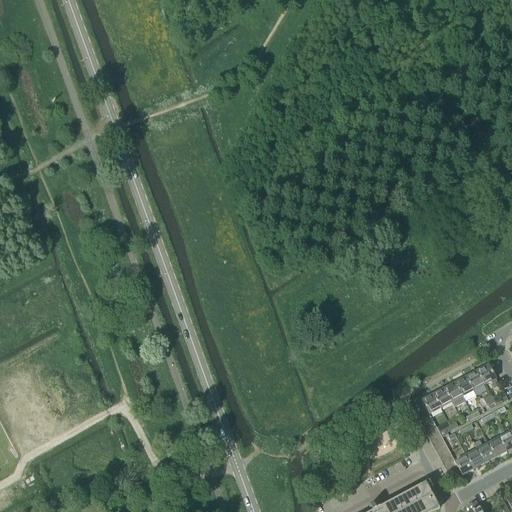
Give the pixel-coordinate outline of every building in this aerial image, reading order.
[(476,371),(483,385),(490,382),(491,384),(491,385),(492,387),(497,384),(487,365),(476,371)] [(483,385),(476,371),(465,377),(472,391),(483,385)] [(472,391),(465,377),(454,383),(461,397),(472,391)] [(450,403),(451,403),(454,408),(464,402),(461,397),(454,383),(443,389),(450,403)] [(450,403),(443,389),(432,395),(439,409),(450,403)] [(426,409),(429,414),(439,409),(432,395),(421,400),(421,399),(414,403),(419,412),(426,409)] [(426,409),(419,412),(415,415),(418,420),(429,414),(426,409)] [(429,414),(418,420),(421,425),(431,420),(429,414)] [(423,431),(434,425),(431,420),(421,425),(423,431)] [(426,436),(437,430),(434,425),(423,431),(426,436)] [(429,441),(440,436),(437,430),(426,436),(429,441)] [(511,448),(511,438),(509,432),(498,438),(505,452),(511,448)] [(432,447),(443,441),(440,436),(429,441),(432,447)] [(505,452),(498,438),(487,444),(494,458),(505,452)] [(435,452),(445,446),(443,441),(432,447),(435,452)] [(474,444),(477,449),(476,450),(483,464),(494,458),(487,444),(482,447),(479,441),(474,444)] [(438,457),(448,451),(445,446),(435,452),(438,457)] [(465,456),(472,470),(483,464),(476,450),(465,456)] [(441,462),(451,457),(448,451),(438,457),(441,462)] [(472,470),(465,456),(454,462),(457,467),(461,475),(472,470)] [(441,462),(443,468),(454,462),(451,457),(441,462)] [(446,473),(457,467),(454,462),(443,468),(446,473)] [(370,511),(427,511),(437,507),(424,483),(370,511)] [(467,507),(469,511),(481,511),(479,507),(477,508),(475,502),(467,507)]
